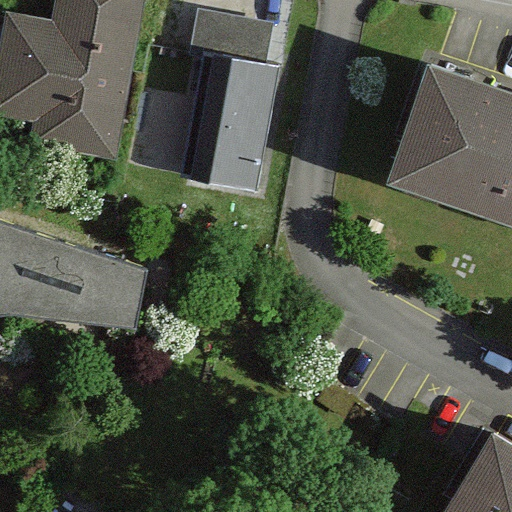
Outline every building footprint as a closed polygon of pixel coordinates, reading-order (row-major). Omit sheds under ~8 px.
[(143,145),(162,0),(65,0),(62,25),(15,19),(0,126),(143,145)] [(207,74),(221,77),(198,199),(282,215),(306,80),(285,77),(292,39),(216,25),(207,74)] [(511,104),(434,75),(393,183),(511,228),(511,104)] [(180,281),(15,229),(2,280),(0,280),(0,331),(31,329),(166,356),(180,281)] [(443,511),(511,511),(511,442),(494,431),(443,511)]
